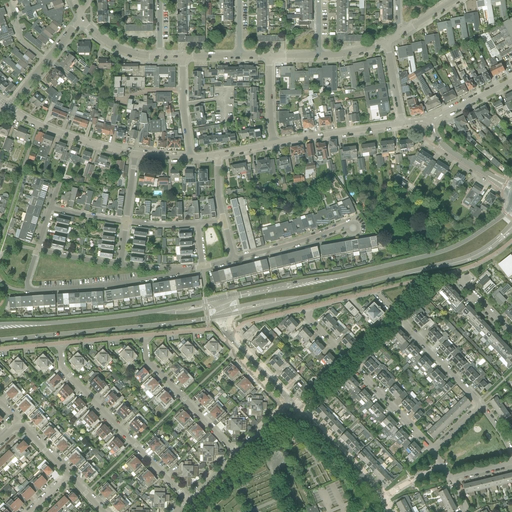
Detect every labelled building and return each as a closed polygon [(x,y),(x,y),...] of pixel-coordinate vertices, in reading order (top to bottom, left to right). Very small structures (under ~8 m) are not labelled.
[(19,0),(17,1),(18,5),(22,3),(24,10),(30,8),(29,5),(31,1),(33,0),(19,0)] [(45,5),(40,7),(41,9),(43,14),(47,17),(63,11),(64,11),(62,5),(63,4),(63,3),(61,0),(58,0),(52,2),(52,3),(51,3),(52,6),(53,6),(54,9),(47,11),(45,5)] [(491,6),(490,0),(486,0),(482,1),(483,2),(477,3),(476,2),(476,3),(478,10),(482,9),(482,7),(487,7),(487,10),(486,10),(488,25),(494,24),(491,6)] [(504,0),(490,0),(491,6),(496,5),(495,3),(500,2),(501,6),(500,6),(502,17),(507,16),(504,0)] [(30,8),(24,10),(21,11),(22,15),(26,14),(28,20),(34,18),(33,15),(35,11),(41,9),(40,7),(39,4),(37,5),(30,8)] [(62,22),(63,11),(47,17),(52,22),(48,27),(55,32),(56,33),(59,29),(59,30),(60,29),(59,28),(63,23),(62,22)] [(475,32),(481,31),(478,12),(470,14),(470,15),(464,16),(464,15),(465,23),(470,22),(469,20),(474,20),(475,23),(474,23),(475,32)] [(296,15),(286,15),(286,18),(299,18),(299,20),(299,21),(299,25),(309,25),(309,21),(312,21),(312,15),(303,15),(302,15),(299,15),(296,15)] [(465,23),(464,15),(464,17),(456,18),(457,20),(451,21),(450,19),(452,28),(456,27),(456,25),(461,24),(461,28),(460,28),(462,39),(468,38),(465,23)] [(232,16),(223,16),(223,25),(230,25),(230,22),(232,22),(232,16)] [(511,18),(487,32),(500,54),(502,58),(511,52),(511,18)] [(452,28),(450,19),(450,21),(443,23),(443,24),(437,25),(437,24),(438,32),(443,31),(443,29),(447,29),(448,32),(447,32),(449,46),(455,45),(452,28)] [(55,32),(48,27),(47,26),(43,31),(37,27),(38,26),(36,24),(38,23),(36,21),(35,23),(31,28),(40,35),(47,41),(51,36),(52,37),(53,36),(52,36),(55,32)] [(5,23),(0,24),(0,26),(1,28),(0,29),(0,36),(13,32),(11,28),(8,29),(5,23)] [(14,35),(13,32),(0,36),(0,41),(2,41),(6,43),(7,46),(13,44),(11,37),(14,35)] [(30,36),(31,35),(27,32),(23,37),(40,50),(43,45),(45,46),(45,45),(48,41),(47,41),(40,35),(36,40),(30,36)] [(487,32),(480,35),(492,58),(499,74),(505,71),(501,64),(498,65),(494,57),(500,54),(487,32)] [(435,54),(441,53),(438,34),(430,35),(431,37),(425,38),(424,36),(424,37),(426,45),(430,44),(430,42),(435,41),(435,45),(434,45),(435,54)] [(426,45),(424,37),(425,42),(417,43),(418,44),(412,45),(412,44),(411,44),(413,52),(417,51),(417,50),(422,49),(423,52),(421,53),(423,61),(428,60),(426,45)] [(90,42),(84,42),(84,43),(78,43),(78,53),(90,53),(90,42)] [(401,48),(398,48),(399,57),(404,56),(404,58),(408,57),(410,68),(409,68),(410,74),(410,75),(414,73),(416,72),(415,67),(413,52),(411,44),(412,46),(404,47),(404,49),(401,49),(401,48)] [(35,57),(28,51),(23,56),(18,52),(19,51),(15,48),(11,53),(20,61),(20,60),(27,66),(31,61),(32,62),(33,61),(32,61),(35,57)] [(459,48),(450,53),(451,56),(454,62),(463,57),(459,48)] [(63,59),(71,65),(73,62),(75,64),(77,61),(68,54),(63,59)] [(20,60),(20,61),(16,65),(10,61),(11,60),(7,57),(5,59),(4,58),(2,59),(4,62),(8,66),(12,69),(20,75),(23,70),(25,71),(25,70),(28,66),(27,66),(20,60)] [(366,60),(368,69),(372,68),(372,66),(377,65),(377,68),(376,69),(379,83),(384,83),(380,58),(372,59),(372,61),(367,62),(366,60)] [(481,63),(477,65),(486,83),(488,82),(489,82),(490,82),(490,81),(491,81),(485,69),(484,67),(487,66),(483,58),(480,59),(481,63)] [(499,74),(492,58),(489,60),(493,68),(490,69),(493,77),(499,74)] [(71,65),(63,59),(59,65),(68,72),(70,69),(68,68),(71,65)] [(99,60),(99,69),(110,69),(111,60),(104,60),(99,60)] [(371,86),(368,69),(366,60),(366,62),(359,63),(359,65),(353,66),(353,64),(354,73),(359,72),(358,70),(363,69),(364,72),(363,73),(365,87),(371,86)] [(430,63),(420,69),(423,74),(433,68),(430,63)] [(138,64),(121,64),(121,71),(132,71),(132,77),(141,78),(141,67),(138,67),(138,64)] [(339,68),(340,76),(341,79),(349,77),(351,89),(357,88),(354,73),(353,64),(352,64),(353,66),(345,67),(345,69),(340,70),(339,68)] [(144,67),(141,67),(141,78),(144,78),(144,72),(153,72),(153,88),(159,88),(159,73),(158,73),(158,68),(156,68),(156,66),(144,66),(144,67)] [(224,74),(224,66),(217,66),(217,70),(214,70),(214,76),(217,76),(217,74),(224,74)] [(255,69),(255,68),(253,68),(253,66),(249,66),(249,77),(249,79),(253,79),(253,81),(257,81),(257,69),(255,69)] [(336,91),(336,85),(336,66),(328,67),(328,68),(322,68),(322,67),(322,77),(330,77),(331,85),(330,85),(330,92),(336,91)] [(158,67),(158,68),(158,73),(159,73),(168,73),(168,84),(164,84),(164,88),(175,88),(175,67),(158,67)] [(295,89),(294,80),(294,74),(294,67),(286,67),(286,69),(280,69),(280,67),(280,76),(285,76),(285,74),(290,74),(290,77),(289,77),(289,89),(295,89)] [(308,69),(308,77),(313,77),(313,75),(318,75),(318,79),(317,79),(317,87),(322,87),(322,77),(322,67),(322,69),(314,69),(314,70),(308,71),(308,69)] [(454,68),(451,69),(455,77),(463,95),(468,92),(464,85),(462,86),(454,68)] [(471,69),(469,70),(469,71),(470,71),(475,82),(476,82),(479,87),(481,86),(482,86),(483,85),(484,84),(480,76),(477,78),(475,73),(473,68),(471,69)] [(53,71),(50,75),(57,80),(60,77),(63,80),(65,77),(55,69),(53,71)] [(308,77),(308,69),(308,73),(300,73),(300,74),(294,74),(294,80),(299,80),(299,78),(304,78),(304,82),(302,82),(303,91),(308,91),(308,77)] [(420,69),(416,72),(414,73),(417,77),(423,87),(428,95),(435,108),(441,105),(437,97),(436,96),(432,97),(431,94),(432,94),(421,75),(423,74),(420,69)] [(463,71),(459,73),(462,78),(463,80),(466,84),(466,86),(467,86),(469,91),(470,90),(471,89),(472,90),(473,90),(475,89),(475,88),(472,81),(470,82),(467,76),(466,76),(465,73),(463,71)] [(407,72),(398,74),(400,81),(407,77),(408,76),(410,75),(410,74),(407,75),(407,72)] [(414,73),(410,75),(408,76),(410,80),(410,81),(417,77),(414,73)] [(57,80),(50,75),(48,78),(46,80),(54,87),(57,84),(55,83),(57,80)] [(408,76),(407,77),(400,81),(401,87),(406,86),(405,84),(406,82),(410,80),(408,76)] [(126,82),(126,77),(114,77),(113,98),(117,98),(117,94),(124,94),(124,88),(120,88),(120,83),(119,83),(119,82),(126,82)] [(126,77),(126,82),(126,88),(132,88),(132,83),(136,83),(136,88),(141,88),(141,82),(145,82),(144,78),(141,78),(132,77),(126,77)] [(455,77),(452,78),(455,85),(453,86),(459,97),(463,95),(455,77)] [(16,87),(7,79),(0,86),(0,89),(3,92),(6,88),(8,90),(9,90),(11,92),(16,87)] [(443,83),(438,85),(441,90),(440,91),(446,103),(451,100),(445,88),(445,87),(443,83)] [(366,87),(363,88),(364,93),(367,93),(376,91),(375,90),(377,90),(379,89),(380,94),(378,95),(379,99),(386,98),(385,92),(386,92),(385,84),(366,87)] [(447,85),(445,87),(445,88),(451,100),(457,98),(453,90),(450,92),(447,85)] [(428,95),(423,87),(422,88),(426,96),(429,102),(425,104),(428,111),(435,108),(428,95)] [(54,94),(48,90),(47,89),(45,92),(52,98),(54,94)] [(200,91),(192,91),(192,95),(193,95),(194,95),(194,98),(195,98),(195,101),(202,100),(204,99),(204,91),(200,91)] [(289,96),(301,96),(301,91),(279,91),(279,99),(281,99),(281,105),(279,105),(288,105),(288,100),(286,100),(285,95),(289,95),(289,96)] [(39,107),(45,100),(36,93),(30,101),(32,103),(35,106),(36,105),(39,107)] [(171,93),(155,93),(155,102),(163,102),(163,107),(168,107),(168,102),(171,102),(171,93)] [(54,94),(52,98),(50,102),(55,105),(59,97),(54,94)] [(99,97),(89,94),(88,97),(96,99),(95,103),(97,103),(99,97)] [(368,101),(365,102),(366,107),(369,107),(377,105),(378,105),(379,109),(378,109),(380,118),(387,116),(386,112),(390,112),(390,111),(388,112),(387,106),(389,106),(387,98),(386,98),(379,99),(368,101)] [(126,107),(126,110),(131,111),(141,113),(143,105),(147,106),(147,105),(147,102),(143,102),(139,101),(138,105),(133,105),(131,105),(132,100),(128,99),(127,105),(126,107)] [(413,99),(407,101),(411,116),(418,114),(413,99)] [(416,99),(413,99),(418,114),(424,113),(422,105),(418,106),(416,99)] [(509,115),(510,118),(511,117),(511,113),(509,111),(507,109),(506,106),(503,107),(500,101),(493,105),(498,114),(499,115),(502,113),(501,112),(505,111),(506,115),(507,116),(509,115)] [(103,127),(101,133),(108,136),(109,135),(113,136),(115,126),(116,122),(118,114),(117,114),(116,114),(118,105),(114,104),(111,113),(113,114),(113,115),(111,116),(110,120),(111,122),(110,124),(104,123),(103,127)] [(195,114),(203,113),(202,107),(203,107),(203,104),(199,105),(200,107),(194,108),(195,114)] [(57,118),(60,112),(61,108),(54,105),(50,115),(57,118)] [(138,143),(138,144),(138,143),(142,144),(144,132),(146,133),(147,128),(147,124),(146,120),(145,115),(148,114),(147,110),(148,110),(148,106),(147,106),(143,105),(141,113),(139,123),(139,124),(144,124),(143,128),(142,129),(141,130),(141,131),(140,133),(140,134),(139,135),(139,136),(139,137),(138,139),(138,140),(138,141),(138,143)] [(327,118),(326,108),(326,106),(322,107),(325,126),(331,125),(329,117),(327,118)] [(489,113),(486,106),(480,108),(483,116),(489,121),(492,124),(493,124),(495,127),(501,121),(495,115),(492,118),(489,116),(487,114),(489,113)] [(62,107),(61,108),(60,112),(57,118),(58,118),(58,119),(60,120),(61,119),(64,121),(67,115),(66,114),(68,110),(62,107)] [(258,113),(258,107),(250,107),(250,114),(253,114),(253,117),(259,117),(259,113),(258,113)] [(342,110),(341,107),(334,108),(336,123),(343,122),(342,114),(343,114),(342,110)] [(480,108),(474,111),(478,118),(481,117),(485,120),(484,121),(487,123),(490,126),(492,124),(489,121),(483,116),(480,108)] [(130,115),(129,121),(136,122),(139,123),(141,113),(131,111),(130,115)] [(278,120),(285,118),(293,116),(293,114),(288,114),(288,111),(278,112),(278,120)] [(308,111),(305,111),(306,115),(308,128),(310,128),(311,129),(312,128),(313,128),(313,127),(313,125),(316,125),(314,118),(314,117),(313,117),(313,118),(312,118),(312,119),(310,120),(309,119),(310,119),(308,111)] [(476,119),(473,112),(467,115),(472,126),(475,124),(473,121),(476,119)] [(83,116),(76,114),(74,117),(72,124),(76,125),(75,125),(76,126),(78,127),(78,126),(79,126),(81,120),(83,116)] [(95,114),(93,119),(92,125),(92,124),(96,125),(94,131),(98,132),(97,134),(100,134),(101,133),(103,127),(104,123),(97,121),(99,115),(95,114)] [(159,121),(149,121),(150,123),(151,127),(152,134),(160,133),(162,133),(161,140),(158,140),(157,144),(158,144),(158,148),(165,149),(166,141),(165,141),(166,133),(166,131),(164,120),(164,114),(160,115),(160,120),(159,121)] [(293,116),(285,118),(288,134),(294,133),(293,127),(290,127),(289,122),(300,120),(299,114),(293,116)] [(87,117),(83,116),(81,120),(79,126),(80,126),(79,127),(80,128),(82,128),(82,127),(86,129),(88,122),(89,120),(86,119),(87,117)] [(467,124),(463,116),(459,119),(465,131),(467,130),(465,125),(467,124)] [(288,134),(285,118),(278,120),(279,124),(282,124),(283,129),(280,129),(281,135),(288,134)] [(465,131),(459,119),(454,121),(456,124),(454,124),(458,131),(459,131),(460,131),(461,130),(462,133),(465,132),(465,131)] [(132,127),(129,139),(130,139),(130,140),(132,140),(135,140),(138,127),(139,127),(139,124),(139,123),(136,122),(135,126),(134,126),(132,127)] [(142,144),(142,145),(149,147),(151,139),(147,138),(148,133),(152,134),(151,127),(150,123),(147,124),(147,128),(146,133),(144,132),(142,144)] [(483,130),(482,130),(486,134),(489,131),(481,123),(479,126),(483,130)] [(0,128),(0,134),(7,137),(11,127),(2,124),(1,128),(0,128)] [(118,125),(116,136),(123,138),(125,131),(125,127),(121,126),(118,125)] [(23,142),(27,143),(30,136),(26,134),(28,131),(19,128),(16,136),(15,139),(23,142)] [(248,137),(247,129),(244,129),(244,131),(240,132),(238,132),(239,136),(241,136),(242,140),(246,139),(245,137),(248,137)] [(166,133),(165,141),(166,141),(167,141),(167,148),(168,148),(169,149),(170,149),(170,148),(171,148),(174,148),(174,134),(173,132),(173,131),(166,131),(166,133)] [(177,131),(173,131),(173,132),(174,134),(174,148),(176,148),(176,149),(179,149),(179,148),(180,148),(180,141),(180,140),(182,140),(182,141),(183,141),(182,136),(181,136),(182,136),(177,136),(177,131)] [(230,133),(228,134),(229,142),(231,141),(231,143),(235,142),(234,137),(237,136),(236,132),(234,133),(234,135),(230,135),(230,133)] [(36,136),(34,143),(33,144),(39,147),(44,135),(39,133),(37,136),(36,136)] [(46,159),(47,157),(54,138),(45,135),(37,156),(46,159)] [(210,144),(209,136),(206,137),(206,136),(205,135),(202,135),(202,136),(198,137),(199,144),(203,144),(204,147),(208,146),(208,145),(210,144)] [(502,140),(501,142),(505,146),(509,142),(504,137),(501,139),(502,140)] [(9,140),(5,151),(9,152),(13,141),(9,140)] [(394,152),(394,149),(393,141),(386,142),(387,150),(388,153),(394,152)] [(406,149),(405,141),(399,142),(400,154),(407,153),(407,149),(406,149)] [(58,143),(56,151),(55,153),(59,154),(62,155),(60,160),(61,160),(59,164),(62,165),(66,153),(63,152),(65,145),(58,143)] [(320,143),(315,144),(317,153),(318,161),(322,160),(322,159),(327,158),(324,144),(320,144),(320,143)] [(307,149),(305,150),(305,155),(305,163),(305,165),(305,171),(305,179),(309,178),(309,175),(312,174),(312,173),(314,173),(313,169),(314,169),(315,169),(314,164),(313,164),(312,157),(314,156),(313,152),(312,144),(306,145),(307,149)] [(374,144),(367,145),(369,156),(376,155),(374,144)] [(69,154),(66,153),(62,165),(65,166),(68,158),(74,160),(76,156),(78,150),(71,147),(69,154)] [(299,162),(296,147),(290,148),(292,157),(295,156),(296,164),(299,164),(299,162)] [(349,148),(350,159),(357,158),(355,147),(349,148)] [(350,159),(349,148),(342,149),(343,156),(347,156),(347,160),(350,159)] [(409,165),(408,166),(409,166),(411,167),(415,161),(420,165),(421,164),(427,155),(421,151),(420,153),(417,152),(414,156),(409,165)] [(79,158),(78,160),(77,162),(83,164),(85,160),(89,161),(91,154),(90,154),(90,153),(88,152),(87,152),(87,153),(84,152),(82,158),(79,158)] [(106,163),(108,157),(100,155),(99,157),(97,156),(95,162),(94,165),(97,166),(98,165),(105,168),(106,163)] [(427,155),(421,164),(423,165),(426,167),(428,165),(429,162),(431,160),(432,158),(427,155)] [(287,158),(279,159),(281,170),(284,170),(284,173),(292,172),(290,161),(287,161),(287,158)] [(494,158),(490,162),(498,168),(501,165),(494,158)] [(264,159),(265,161),(257,162),(257,167),(255,167),(256,173),(259,173),(259,170),(269,168),(269,172),(274,171),(273,161),(268,161),(268,159),(264,159)] [(126,177),(128,166),(124,166),(124,163),(116,161),(115,168),(114,169),(115,171),(121,172),(122,177),(122,178),(123,178),(123,179),(124,179),(125,179),(125,178),(126,178),(126,177)] [(429,169),(425,174),(428,176),(431,171),(436,175),(443,165),(437,161),(432,170),(429,169)] [(45,162),(42,172),(40,172),(39,175),(44,177),(48,163),(45,162)] [(245,164),(238,165),(240,173),(246,172),(247,181),(251,180),(250,170),(246,171),(245,164)] [(240,173),(238,165),(231,166),(233,174),(234,174),(234,176),(237,175),(237,174),(240,173)] [(435,177),(437,179),(441,173),(444,175),(448,169),(449,168),(446,166),(445,166),(445,167),(443,165),(436,175),(435,177)] [(170,171),(171,182),(174,182),(174,178),(179,178),(178,171),(170,171)] [(192,171),(185,171),(185,178),(185,184),(188,184),(188,183),(191,183),(195,183),(195,182),(195,174),(192,174),(192,171)] [(206,171),(199,171),(199,186),(209,186),(209,182),(207,182),(206,171)] [(457,173),(453,180),(454,181),(452,183),(460,188),(463,182),(462,181),(465,178),(457,173)] [(153,186),(153,182),(154,176),(144,174),(144,178),(139,177),(138,181),(144,182),(143,184),(153,186)] [(440,180),(436,186),(437,187),(439,188),(445,178),(443,177),(442,176),(440,180)] [(31,185),(32,185),(31,188),(34,188),(46,192),(49,184),(46,183),(47,180),(37,178),(34,178),(31,185)] [(168,185),(168,178),(158,179),(158,185),(163,185),(163,194),(168,194),(168,190),(168,185)] [(475,184),(465,199),(471,203),(469,205),(473,207),(474,208),(475,207),(479,201),(481,198),(478,196),(482,189),(475,184)] [(34,188),(31,197),(43,201),(46,192),(34,188)] [(70,201),(68,208),(72,209),(78,189),(72,188),(71,192),(70,192),(69,192),(68,192),(67,193),(66,193),(66,194),(65,194),(65,195),(64,196),(61,195),(60,200),(68,202),(69,200),(70,201)] [(314,193),(313,193),(313,188),(306,188),(306,195),(312,195),(312,196),(314,197),(314,193)] [(86,204),(84,211),(89,212),(93,192),(87,191),(86,195),(85,195),(84,195),(83,196),(82,196),(81,197),(81,198),(80,198),(80,199),(80,200),(77,199),(76,204),(84,205),(85,204),(86,204)] [(118,192),(118,196),(117,201),(116,201),(115,201),(114,201),(113,202),(112,203),(112,204),(111,205),(108,205),(108,209),(116,211),(116,209),(118,209),(117,216),(121,217),(124,193),(118,192)] [(459,196),(454,192),(448,198),(453,202),(459,196)] [(0,213),(3,214),(8,198),(8,197),(8,196),(7,195),(6,194),(5,194),(4,195),(3,196),(3,197),(2,197),(0,197),(0,213)] [(102,207),(100,214),(105,215),(108,195),(102,194),(102,198),(101,198),(100,198),(99,198),(98,199),(97,200),(96,201),(96,202),(96,203),(93,202),(92,207),(100,208),(101,207),(102,207)] [(476,207),(471,215),(476,218),(482,209),(485,211),(488,207),(485,205),(487,203),(491,206),(496,198),(489,194),(479,209),(476,207)] [(43,201),(31,197),(28,205),(41,209),(43,201)] [(199,220),(197,201),(196,201),(195,198),(191,199),(191,202),(192,206),(191,206),(190,207),(189,207),(188,208),(188,209),(187,210),(187,211),(187,212),(184,213),(185,217),(193,216),(193,215),(194,215),(195,220),(199,220)] [(241,198),(230,200),(230,201),(232,209),(245,206),(243,198),(241,198)] [(211,213),(211,218),(216,218),(213,199),(211,200),(208,200),(207,200),(208,205),(207,205),(206,205),(205,206),(204,207),(204,208),(204,209),(203,209),(203,210),(204,210),(204,211),(200,211),(201,216),(210,215),(209,213),(211,213)] [(341,202),(342,204),(338,206),(337,204),(343,218),(342,216),(347,214),(347,216),(355,213),(349,199),(341,202)] [(144,220),(149,220),(150,202),(144,201),(144,206),(143,206),(142,206),(141,206),(141,207),(140,207),(139,208),(139,209),(139,210),(138,210),(138,211),(135,211),(135,215),(143,216),(144,214),(145,214),(144,220)] [(178,216),(178,221),(182,221),(181,202),(176,203),(176,207),(175,207),(174,208),(173,208),(172,209),(172,210),(171,210),(171,211),(171,212),(171,213),(168,213),(168,218),(177,217),(176,216),(178,216)] [(161,216),(161,221),(166,222),(166,203),(160,203),(160,207),(159,207),(158,208),(157,208),(156,209),(155,210),(155,211),(155,212),(155,213),(152,213),(151,217),(160,217),(160,216),(161,216)] [(325,209),(330,223),(329,221),(334,220),(335,221),(343,218),(337,204),(329,207),(330,209),(326,211),(325,209)] [(28,205),(26,213),(38,217),(41,209),(28,205)] [(245,206),(232,209),(234,218),(247,214),(245,206)] [(325,209),(317,212),(318,214),(313,216),(312,214),(317,228),(317,226),(321,224),(322,226),(330,223),(325,209)] [(26,213),(23,222),(35,226),(38,217),(26,213)] [(57,219),(56,222),(68,225),(69,222),(72,222),(74,217),(60,214),(60,215),(60,218),(61,218),(61,219),(57,219)] [(247,214),(234,218),(235,222),(236,226),(237,226),(249,223),(247,214)] [(317,228),(312,214),(304,216),(305,219),(301,220),(300,218),(304,232),(305,232),(304,231),(309,229),(309,231),(317,228)] [(300,218),(292,220),(293,223),(288,224),(287,222),(291,236),(292,236),(291,235),(296,233),(296,235),(304,232),(300,218)] [(23,222),(21,230),(33,234),(35,226),(23,222)] [(55,227),(54,231),(67,234),(68,225),(56,222),(56,223),(58,223),(58,226),(59,227),(59,228),(55,227)] [(287,222),(279,224),(280,226),(275,228),(275,225),(278,240),(278,238),(283,237),(283,239),(291,236),(287,222)] [(103,231),(115,233),(116,229),(112,229),(112,227),(114,228),(114,224),(115,224),(104,223),(103,231)] [(237,226),(236,226),(237,230),(238,234),(239,234),(251,231),(249,223),(237,226)] [(278,240),(275,225),(266,228),(267,230),(262,231),(265,244),(265,242),(270,240),(270,242),(278,240)] [(134,232),(133,236),(146,237),(147,232),(150,232),(150,229),(147,228),(136,227),(137,227),(136,231),(138,231),(138,232),(134,232)] [(179,238),(191,237),(191,233),(187,234),(187,232),(189,232),(188,229),(189,229),(178,229),(179,238)] [(33,234),(21,230),(18,238),(30,242),(33,234)] [(429,230),(422,236),(420,234),(418,237),(419,239),(417,240),(419,242),(431,232),(429,230)] [(67,234),(54,231),(57,232),(56,235),(57,235),(57,236),(53,236),(52,239),(65,242),(66,238),(69,239),(70,235),(67,234)] [(103,231),(102,240),(114,242),(115,238),(111,237),(111,236),(112,236),(113,233),(115,233),(103,231)] [(239,234),(238,234),(239,238),(240,243),(241,243),(253,240),(251,231),(239,234)] [(146,237),(133,236),(136,236),(135,239),(137,239),(136,241),(133,240),(132,244),(145,246),(146,237)] [(191,237),(179,238),(179,247),(192,246),(192,242),(188,242),(188,241),(189,241),(189,238),(191,237)] [(369,238),(371,250),(383,248),(377,240),(376,240),(375,237),(369,238)] [(371,250),(369,238),(363,240),(365,251),(371,250)] [(65,242),(52,239),(52,240),(55,240),(54,243),(55,244),(55,245),(51,244),(51,248),(63,251),(65,242)] [(102,240),(98,240),(98,245),(101,245),(100,249),(113,250),(113,246),(110,246),(110,245),(111,245),(112,242),(114,242),(102,240)] [(241,243),(240,243),(243,253),(249,251),(249,250),(256,248),(253,240),(241,243)] [(363,240),(357,241),(359,252),(365,251),(363,240)] [(359,252),(357,241),(351,242),(353,253),(359,252)] [(351,242),(345,243),(346,254),(353,253),(351,242)] [(346,254),(345,243),(338,244),(340,255),(346,254)] [(145,246),(132,244),(134,245),(134,248),(136,248),(135,249),(131,249),(131,253),(143,254),(144,251),(147,251),(148,246),(145,246)] [(340,255),(338,244),(332,245),(334,256),(340,255)] [(334,256),(332,245),(326,246),(328,257),(334,256)] [(192,246),(179,247),(180,255),(192,255),(192,251),(188,251),(188,250),(190,250),(189,246),(192,246)] [(328,257),(326,246),(320,247),(322,258),(328,257)] [(311,249),(313,260),(320,259),(317,247),(311,249)] [(113,250),(100,249),(99,257),(112,259),(112,255),(108,255),(109,253),(110,253),(111,250),(113,250)] [(313,260),(311,249),(305,251),(307,262),(313,260)] [(305,251),(299,252),(301,263),(307,262),(305,251)] [(299,252),(292,254),(295,265),(301,263),(299,252)] [(143,254),(131,253),(133,253),(133,256),(134,257),(134,258),(130,258),(130,262),(145,263),(147,255),(143,254)] [(292,254),(286,255),(289,266),(295,265),(292,254)] [(511,254),(498,265),(508,278),(511,274),(511,254)] [(192,255),(180,255),(176,256),(176,261),(180,260),(180,264),(193,263),(193,259),(189,260),(189,258),(190,258),(190,255),(192,255)] [(286,255),(280,257),(283,268),(289,266),(286,255)] [(280,257),(274,258),(277,269),(283,268),(280,257)] [(277,269),(274,258),(268,260),(271,271),(277,269)] [(260,262),(263,273),(269,271),(266,260),(260,262)] [(263,273),(260,262),(254,263),(257,274),(263,273)] [(254,263),(248,265),(251,276),(257,274),(254,263)] [(251,276),(248,265),(242,266),(245,277),(251,276)] [(245,277),(242,266),(236,268),(239,279),(245,277)] [(239,279),(236,268),(230,269),(232,281),(239,279)] [(230,269),(224,271),(226,282),(232,281),(230,269)] [(491,275),(487,270),(478,278),(481,281),(479,283),(484,288),(483,289),(487,294),(496,286),(488,278),(491,275)] [(224,271),(218,272),(220,284),(226,282),(224,271)] [(220,284),(218,272),(211,274),(212,277),(209,277),(211,286),(220,284)] [(192,278),(193,288),(199,287),(199,289),(202,288),(201,280),(198,280),(197,277),(192,278)] [(445,295),(452,288),(448,284),(443,289),(441,287),(437,291),(439,293),(441,291),(445,295)] [(501,287),(492,295),(494,297),(492,299),(495,302),(496,301),(500,306),(506,300),(503,297),(511,288),(508,284),(503,289),(501,287)] [(391,302),(414,296),(411,286),(388,292),(391,302)] [(456,292),(452,288),(445,295),(449,299),(456,292)] [(105,292),(105,291),(102,291),(102,293),(97,293),(97,306),(103,305),(103,299),(106,298),(105,292)] [(106,298),(103,299),(103,305),(103,306),(106,306),(106,304),(107,303),(112,302),(112,301),(111,291),(105,292),(106,298)] [(456,292),(449,299),(446,301),(450,305),(460,296),(456,292)] [(450,305),(450,306),(457,313),(461,308),(459,305),(461,303),(464,300),(460,296),(450,305)] [(15,308),(15,298),(9,299),(9,301),(8,302),(5,310),(10,310),(11,311),(15,311),(15,308)] [(379,320),(379,318),(384,314),(380,310),(377,310),(377,307),(373,303),(362,313),(366,317),(369,317),(369,320),(373,324),(377,320),(379,320)] [(461,308),(457,313),(459,316),(462,316),(465,313),(467,315),(473,310),(470,308),(468,306),(466,308),(464,306),(461,308)] [(424,312),(420,307),(415,312),(419,316),(414,321),(418,325),(425,317),(424,315),(424,312)] [(335,316),(331,312),(329,310),(324,314),(326,316),(321,321),(325,325),(332,318),(335,316)] [(475,312),(473,310),(467,315),(471,319),(477,313),(476,311),(475,312)] [(471,319),(468,322),(472,325),(480,318),(478,316),(479,315),(477,313),(471,319)] [(287,329),(294,322),(290,317),(286,322),(283,320),(279,324),(281,327),(283,325),(287,329)] [(428,319),(425,317),(418,325),(422,329),(427,324),(430,328),(435,324),(430,319),(428,319)] [(336,322),(332,318),(325,325),(329,329),(336,322)] [(482,320),(480,318),(472,325),(476,329),(478,327),(485,321),(483,319),(482,320)] [(486,322),(485,321),(478,327),(476,329),(480,333),(482,331),(487,326),(485,323),(486,322)] [(294,322),(287,329),(290,333),(289,334),(291,337),(295,332),(293,330),(294,329),(298,326),(294,322)] [(336,322),(329,329),(333,333),(340,326),(336,322)] [(435,324),(430,328),(428,330),(428,331),(429,330),(431,332),(427,335),(432,339),(440,331),(441,331),(437,327),(438,326),(435,323),(435,324)] [(344,335),(348,330),(346,328),(344,330),(340,326),(333,333),(337,337),(342,332),(344,335)] [(487,326),(482,331),(485,335),(492,329),(491,327),(490,328),(487,326)] [(295,332),(291,337),(293,339),(298,335),(302,339),(309,332),(305,328),(300,333),(298,330),(295,332)] [(492,329),(485,335),(483,337),(487,341),(489,339),(495,333),(493,331),(494,330),(492,329)] [(348,330),(344,335),(346,337),(341,341),(345,346),(353,337),(352,339),(348,335),(351,333),(348,330)] [(393,339),(394,338),(397,341),(404,334),(402,332),(401,332),(400,330),(396,333),(394,331),(395,331),(390,336),(393,339)] [(443,334),(440,331),(432,339),(436,344),(439,340),(441,343),(447,337),(449,336),(446,332),(444,332),(443,334)] [(309,332),(302,339),(305,343),(303,345),(305,347),(310,343),(308,341),(308,340),(312,336),(309,332)] [(254,348),(254,350),(257,350),(261,354),(271,344),(261,333),(250,343),(254,348)] [(497,336),(495,333),(489,339),(493,343),(500,336),(498,335),(497,336)] [(406,336),(404,334),(397,341),(395,343),(397,346),(397,347),(400,350),(399,351),(407,344),(405,342),(408,339),(406,337),(406,336)] [(493,343),(490,345),(494,349),(497,347),(502,341),(500,339),(501,338),(500,336),(493,343)] [(353,337),(345,346),(349,350),(354,345),(356,347),(360,343),(358,340),(356,339),(355,339),(353,337)] [(447,337),(441,343),(443,345),(440,348),(444,352),(452,344),(453,344),(449,340),(449,338),(447,337)] [(212,338),(208,342),(213,347),(219,341),(218,340),(216,342),(212,338)] [(188,351),(194,345),(193,343),(191,345),(187,341),(183,346),(188,351)] [(219,341),(213,347),(218,353),(222,348),(219,345),(221,343),(219,341)] [(310,343),(305,347),(307,350),(311,354),(313,352),(321,345),(317,341),(313,344),(312,345),(310,343)] [(502,341),(497,347),(494,349),(498,353),(507,344),(505,343),(504,343),(502,341)] [(213,347),(208,342),(204,347),(207,350),(205,352),(206,354),(213,347)] [(407,344),(399,351),(402,354),(403,354),(404,353),(407,356),(416,347),(415,345),(414,345),(412,343),(409,346),(407,344)] [(163,354),(169,348),(168,346),(166,348),(162,344),(158,349),(163,354)] [(456,349),(452,344),(444,352),(448,357),(451,354),(454,356),(460,349),(458,351),(456,349)] [(509,346),(507,344),(498,353),(502,357),(501,357),(510,349),(508,347),(509,346)] [(196,346),(194,345),(188,351),(193,356),(197,352),(194,348),(196,346)] [(321,345),(313,352),(317,356),(315,358),(317,360),(322,356),(320,353),(324,349),(321,345)] [(128,355),(134,349),(133,348),(131,350),(128,346),(123,350),(128,355)] [(188,351),(183,346),(178,350),(182,354),(180,355),(181,357),(188,351)] [(213,347),(206,354),(208,355),(210,353),(213,357),(218,353),(213,347)] [(416,347),(407,356),(412,362),(413,361),(414,362),(419,357),(417,355),(420,352),(418,350),(418,349),(416,347)] [(169,348),(163,354),(168,359),(172,355),(169,351),(170,349),(169,348)] [(510,349),(501,357),(505,361),(511,354),(511,351),(511,350),(511,349),(511,348),(510,349)] [(103,358),(109,352),(108,351),(106,353),(102,349),(98,353),(103,358)] [(136,351),(134,349),(128,355),(133,361),(137,356),(134,353),(136,351)] [(163,354),(158,349),(153,353),(157,357),(155,359),(156,360),(163,354)] [(278,349),(276,351),(271,356),(273,358),(268,362),(272,367),(279,360),(276,356),(280,352),(280,351),(278,349)] [(460,349),(454,356),(456,358),(452,361),(456,365),(464,358),(465,357),(461,353),(461,352),(462,351),(460,349)] [(128,355),(123,350),(119,355),(122,358),(120,360),(122,362),(128,355)] [(193,356),(188,351),(181,357),(183,358),(185,356),(188,360),(193,356)] [(78,362),(84,356),(83,354),(81,356),(77,352),(73,357),(78,362)] [(111,354),(109,352),(103,358),(108,364),(112,360),(109,356),(111,354)] [(385,352),(383,355),(389,361),(392,358),(385,352)] [(103,358),(98,353),(94,358),(97,362),(95,363),(96,364),(103,358)] [(322,356),(317,360),(319,362),(322,360),(326,364),(333,357),(329,353),(325,357),(324,358),(322,356)] [(43,354),(38,358),(43,363),(50,357),(48,356),(46,358),(43,354)] [(168,359),(163,354),(156,360),(158,361),(160,360),(163,363),(168,359)] [(128,355),(122,362),(123,363),(125,361),(129,365),(133,361),(128,355)] [(372,356),(371,357),(370,355),(364,360),(364,361),(365,360),(367,362),(363,365),(367,369),(376,360),(372,356)] [(86,357),(84,356),(78,362),(83,367),(87,363),(84,359),(86,357)] [(419,357),(414,362),(411,364),(413,367),(415,365),(419,369),(429,360),(427,358),(426,358),(424,356),(421,359),(419,357)] [(18,357),(13,361),(18,367),(24,360),(23,359),(21,361),(18,357)] [(50,357),(43,363),(48,369),(53,364),(49,360),(51,359),(50,357)] [(78,362),(73,357),(68,361),(72,365),(70,367),(71,368),(78,362)] [(336,361),(333,357),(326,364),(329,368),(327,370),(329,373),(334,368),(332,366),(336,361)] [(43,363),(38,358),(34,362),(37,366),(35,368),(37,370),(43,363)] [(108,364),(103,358),(96,364),(98,366),(100,364),(103,368),(108,364)] [(464,358),(456,365),(460,370),(464,367),(466,369),(471,364),(464,358)] [(24,360),(18,367),(23,372),(28,368),(24,364),(26,362),(24,360)] [(283,364),(279,360),(272,367),(276,371),(281,366),(283,368),(288,364),(286,361),(283,364)] [(376,360),(367,369),(371,373),(374,370),(377,373),(384,366),(380,364),(376,360)] [(429,360),(419,369),(423,373),(424,372),(426,374),(431,370),(429,368),(432,365),(430,363),(430,362),(429,360)] [(18,367),(13,361),(9,366),(12,370),(10,371),(12,373),(18,367)] [(83,367),(78,362),(71,368),(73,369),(75,368),(78,371),(83,367)] [(174,364),(170,368),(176,375),(174,376),(177,379),(177,378),(180,382),(188,374),(183,368),(182,369),(180,371),(178,368),(180,366),(176,362),(174,364)] [(471,364),(466,369),(468,371),(465,374),(469,379),(475,372),(472,369),(475,367),(475,365),(473,362),(471,364)] [(48,369),(43,363),(37,370),(38,371),(40,369),(44,373),(48,369)] [(227,367),(222,371),(225,375),(222,377),(225,380),(227,377),(235,369),(232,366),(233,366),(230,363),(227,367)] [(284,371),(280,375),(284,379),(294,370),(290,366),(288,364),(283,368),(284,369),(285,370),(284,371)] [(384,366),(377,373),(379,375),(376,378),(380,382),(389,373),(386,370),(387,369),(384,366)] [(23,372),(18,367),(12,373),(13,374),(15,372),(19,376),(23,372)] [(132,374),(135,377),(139,382),(139,381),(141,383),(149,375),(143,369),(140,372),(137,370),(132,374)] [(235,369),(227,377),(233,383),(238,378),(241,375),(239,372),(239,373),(235,369)] [(431,370),(426,374),(430,378),(431,377),(434,379),(441,373),(439,371),(438,371),(436,369),(433,372),(431,370)] [(294,370),(284,379),(288,383),(292,379),(293,379),(295,380),(295,381),(300,376),(298,374),(294,370)] [(475,372),(469,379),(473,383),(476,380),(478,382),(483,377),(486,375),(484,372),(481,375),(477,371),(475,372)] [(90,379),(88,381),(91,383),(90,384),(92,386),(95,390),(103,382),(98,376),(98,373),(95,373),(94,374),(93,374),(91,376),(92,377),(90,379)] [(389,373),(380,382),(384,386),(387,383),(389,385),(393,381),(395,380),(394,379),(395,379),(390,373),(389,374),(389,373)] [(441,373),(434,379),(432,381),(433,382),(432,383),(434,385),(433,387),(436,390),(443,383),(441,381),(445,378),(443,376),(443,375),(441,373)] [(52,392),(54,389),(63,381),(57,376),(56,376),(54,374),(46,381),(49,383),(49,384),(51,386),(48,388),(52,392)] [(183,385),(185,388),(194,380),(188,374),(180,382),(183,385)] [(145,393),(148,390),(147,390),(156,383),(152,379),(153,379),(150,376),(142,384),(145,388),(142,390),(145,393)] [(234,384),(240,390),(248,383),(245,379),(243,376),(234,384)] [(296,384),(292,388),(296,392),(303,385),(306,383),(302,379),(300,376),(295,381),(296,381),(297,383),(296,384)] [(349,387),(355,381),(351,377),(348,380),(346,378),(347,377),(340,383),(342,385),(344,387),(345,386),(347,388),(349,387)] [(483,377),(478,382),(480,384),(477,387),(479,389),(478,390),(480,392),(481,392),(485,388),(487,391),(492,386),(490,384),(488,384),(487,385),(485,383),(487,381),(483,377)] [(349,387),(350,389),(348,391),(352,396),(358,390),(356,388),(359,385),(355,381),(349,387)] [(388,391),(392,395),(398,389),(395,385),(396,384),(393,381),(389,385),(391,388),(388,391)] [(103,382),(95,390),(98,394),(99,393),(101,395),(109,388),(103,382)] [(445,385),(443,383),(436,390),(438,392),(439,391),(440,391),(441,392),(442,392),(443,392),(444,390),(446,393),(450,389),(454,386),(452,384),(451,384),(449,382),(445,385)] [(6,393),(9,396),(20,386),(18,383),(15,386),(12,383),(3,391),(6,393)] [(147,390),(148,390),(153,396),(162,388),(159,386),(156,383),(147,390)] [(248,383),(240,390),(245,396),(254,388),(252,386),(251,386),(248,383)] [(303,385),(296,392),(300,396),(305,391),(307,393),(315,387),(312,384),(310,386),(309,386),(306,383),(303,385)] [(61,397),(70,389),(66,385),(66,386),(64,384),(53,394),(56,396),(58,394),(61,397)] [(14,403),(23,394),(20,391),(23,388),(20,386),(9,396),(12,400),(14,403)] [(119,392),(113,387),(103,397),(105,399),(104,400),(107,403),(116,395),(119,392)] [(70,389),(61,397),(64,400),(62,403),(64,405),(75,395),(73,393),(73,392),(70,389)] [(201,391),(194,397),(197,400),(197,399),(200,403),(208,395),(203,389),(202,390),(201,390),(201,391)] [(398,389),(392,395),(396,399),(398,397),(399,396),(401,398),(406,394),(404,392),(402,390),(400,391),(398,389)] [(154,398),(160,404),(168,396),(165,392),(163,390),(154,398)] [(352,396),(350,398),(353,400),(354,399),(355,400),(356,399),(358,402),(361,400),(368,394),(364,390),(360,393),(358,390),(352,396)] [(492,408),(501,402),(499,399),(501,398),(497,393),(491,398),(493,400),(490,402),(493,407),(492,407),(492,408)] [(365,404),(358,410),(361,413),(362,412),(365,409),(366,408),(371,403),(368,401),(369,400),(371,398),(368,394),(361,400),(365,404)] [(406,394),(401,398),(404,401),(400,404),(404,408),(411,402),(414,399),(410,395),(408,396),(406,394)] [(460,401),(467,408),(466,407),(470,403),(464,397),(461,394),(459,396),(462,399),(460,401)] [(24,396),(16,404),(18,406),(19,406),(22,409),(32,399),(28,395),(26,395),(25,396),(24,396)] [(116,395),(107,403),(111,407),(111,406),(114,408),(124,398),(122,396),(119,398),(116,395)] [(214,401),(208,395),(200,403),(203,406),(205,409),(214,401)] [(174,401),(172,399),(171,399),(168,396),(160,404),(166,409),(174,401)] [(246,402),(246,406),(256,406),(257,396),(251,396),(251,398),(249,398),(249,402),(246,402)] [(262,396),(257,396),(256,406),(266,406),(266,403),(262,403),(262,396)] [(74,410),(82,402),(79,399),(78,399),(76,397),(66,407),(68,409),(71,407),(74,410)] [(25,413),(27,416),(38,405),(32,399),(22,409),(25,413)] [(411,402),(404,408),(408,412),(411,409),(414,411),(418,407),(420,405),(421,404),(419,401),(417,403),(414,399),(411,402)] [(317,409),(315,411),(319,415),(325,409),(321,405),(324,402),(322,400),(315,407),(317,409)] [(455,400),(453,402),(462,411),(465,409),(467,408),(460,401),(458,403),(455,400)] [(82,402),(74,410),(77,413),(74,416),(77,419),(87,408),(85,406),(86,406),(82,402)] [(207,410),(209,413),(210,413),(213,416),(221,408),(215,402),(207,410)] [(462,411),(453,402),(451,404),(454,407),(452,409),(458,416),(460,415),(459,414),(462,411)] [(502,404),(501,402),(492,408),(494,409),(496,412),(507,404),(506,402),(502,404)] [(120,416),(129,408),(123,403),(115,410),(117,412),(117,413),(120,416)] [(371,403),(366,408),(365,409),(370,415),(371,415),(380,407),(376,403),(373,406),(371,403)] [(507,404),(496,412),(499,415),(498,415),(499,417),(507,411),(505,409),(509,406),(507,404)] [(418,407),(414,411),(416,414),(413,417),(417,421),(423,415),(419,411),(422,408),(420,405),(418,407)] [(256,406),(246,406),(246,409),(251,409),(251,416),(256,416),(256,406)] [(266,406),(256,406),(256,416),(261,416),(261,410),(266,410),(266,406)] [(380,407),(371,415),(372,416),(371,416),(377,422),(378,421),(383,416),(381,414),(384,411),(380,407)] [(129,408),(120,416),(123,420),(124,419),(126,422),(137,411),(134,409),(132,412),(129,408)] [(216,419),(216,420),(218,422),(226,414),(221,408),(213,416),(216,419)] [(458,416),(452,409),(449,411),(446,408),(444,410),(454,419),(456,417),(457,417),(458,416)] [(28,417),(31,420),(31,419),(34,423),(42,415),(37,409),(28,417)] [(174,416),(173,417),(176,421),(174,423),(176,426),(179,423),(187,416),(187,415),(184,412),(182,409),(181,410),(180,409),(175,414),(176,415),(174,416)] [(329,414),(325,409),(319,415),(323,419),(329,414)] [(86,423),(95,415),(92,412),(91,412),(89,410),(78,420),(81,423),(83,420),(86,423)] [(226,420),(226,425),(236,425),(236,415),(236,410),(233,410),(232,411),(232,415),(233,415),(233,420),(226,420)] [(454,419),(444,410),(443,411),(446,415),(443,417),(450,424),(452,422),(451,422),(454,419)] [(329,414),(323,419),(327,424),(336,415),(333,413),(331,411),(329,414)] [(509,414),(507,411),(499,417),(500,417),(503,421),(507,419),(508,421),(511,418),(511,413),(511,412),(509,414)] [(138,413),(128,423),(130,425),(129,426),(133,430),(141,422),(144,419),(141,416),(138,413)] [(34,423),(39,429),(48,421),(42,415),(34,423)] [(98,419),(95,415),(86,423),(89,426),(87,429),(89,432),(100,422),(98,419)] [(193,421),(187,415),(179,423),(184,429),(193,421)] [(240,416),(236,415),(236,425),(246,426),(246,420),(239,420),(240,416)] [(338,418),(336,415),(327,424),(331,428),(339,420),(337,418),(338,418)] [(385,419),(383,416),(378,421),(381,424),(382,422),(386,426),(392,420),(388,416),(385,419)] [(450,424),(443,417),(441,419),(438,416),(436,418),(445,427),(448,425),(449,425),(450,424)] [(445,427),(436,418),(434,419),(437,422),(435,425),(442,432),(443,430),(445,427)] [(141,422),(133,430),(136,433),(137,433),(139,435),(149,425),(147,422),(144,419),(141,422)] [(343,424),(339,420),(331,428),(335,432),(341,426),(343,424)] [(386,426),(383,429),(387,433),(388,436),(395,430),(393,427),(396,424),(392,420),(386,426)] [(49,422),(41,430),(43,433),(46,436),(47,436),(55,428),(49,422)] [(99,437),(107,428),(104,425),(103,425),(101,423),(91,433),(93,436),(96,433),(99,437)] [(186,431),(191,436),(199,429),(196,425),(197,425),(194,423),(186,431)] [(430,424),(428,425),(437,435),(440,432),(440,433),(442,432),(435,425),(433,427),(430,424)] [(47,436),(46,436),(50,440),(52,442),(60,434),(57,431),(60,428),(58,426),(58,425),(55,428),(47,436)] [(236,425),(226,425),(226,430),(232,431),(232,443),(236,443),(236,435),(236,425)] [(236,425),(236,435),(239,435),(239,431),(246,431),(246,426),(236,425)] [(437,435),(428,425),(426,427),(429,430),(427,433),(433,440),(435,438),(434,438),(437,435)] [(345,430),(341,426),(335,432),(339,436),(345,430)] [(107,428),(99,437),(104,442),(112,435),(110,433),(111,432),(107,428)] [(205,434),(203,432),(199,429),(191,436),(197,442),(205,434)] [(395,430),(388,436),(390,439),(393,438),(396,442),(398,439),(405,433),(401,429),(398,432),(395,430)] [(151,436),(152,437),(146,443),(151,449),(163,439),(162,438),(160,441),(157,438),(159,432),(158,430),(151,436)] [(198,448),(198,452),(208,452),(208,442),(204,442),(204,441),(206,439),(208,439),(208,437),(211,434),(209,432),(199,441),(202,444),(203,444),(203,449),(198,448)] [(344,442),(350,436),(346,432),(340,437),(344,442)] [(353,433),(350,436),(344,442),(348,446),(354,440),(357,438),(353,433)] [(409,437),(405,433),(398,439),(401,442),(399,443),(403,447),(408,443),(406,440),(409,437)] [(208,439),(208,442),(208,452),(218,453),(218,449),(218,448),(217,445),(215,443),(213,443),(213,442),(216,440),(211,434),(208,437),(208,439)] [(62,435),(53,444),(56,446),(59,449),(67,441),(62,435)] [(111,450),(120,442),(117,438),(116,439),(114,436),(106,444),(111,450)] [(59,449),(62,453),(65,455),(76,444),(70,439),(67,441),(59,449)] [(165,441),(163,439),(151,449),(157,455),(165,447),(162,444),(165,441)] [(354,440),(348,446),(352,450),(360,442),(358,444),(354,440)] [(19,441),(9,451),(15,458),(18,461),(28,451),(26,449),(28,447),(24,442),(22,444),(19,441)] [(123,445),(120,442),(111,450),(115,453),(114,454),(114,455),(116,457),(125,448),(123,446),(123,445)] [(365,446),(360,442),(352,450),(356,454),(362,448),(365,446)] [(410,445),(408,443),(403,447),(405,450),(407,448),(411,452),(417,446),(413,442),(410,445)] [(417,446),(411,452),(413,455),(412,456),(413,458),(412,459),(414,461),(421,455),(421,454),(420,455),(418,453),(421,450),(417,446)] [(363,450),(357,456),(361,460),(370,452),(366,447),(363,450)] [(74,449),(66,457),(68,459),(72,463),(72,462),(80,455),(80,454),(75,449),(74,449)] [(164,463),(175,452),(173,450),(173,449),(170,452),(167,449),(158,457),(164,463)] [(15,458),(9,451),(5,455),(11,462),(15,458)] [(175,452),(164,463),(169,468),(178,460),(175,457),(178,454),(175,452)] [(208,452),(198,452),(198,455),(202,455),(202,462),(207,462),(208,452)] [(218,453),(208,452),(207,462),(213,462),(213,456),(218,456),(218,453)] [(374,456),(370,452),(361,460),(365,464),(374,456)] [(11,462),(5,455),(1,459),(7,465),(11,462)] [(72,462),(72,463),(75,466),(77,468),(86,460),(80,455),(72,462)] [(139,461),(135,458),(133,456),(125,464),(128,467),(125,469),(127,472),(139,461)] [(374,456),(365,464),(369,468),(377,460),(374,456)] [(369,468),(373,472),(379,467),(381,465),(381,464),(377,460),(369,468)] [(44,464),(39,470),(40,472),(40,471),(48,480),(51,478),(49,477),(53,473),(51,470),(53,468),(51,466),(46,461),(44,464)] [(144,467),(139,461),(127,472),(130,475),(133,472),(136,475),(144,467)] [(79,470),(78,470),(81,472),(84,476),(84,475),(93,468),(95,465),(93,463),(90,465),(87,462),(79,470)] [(178,466),(177,466),(177,471),(187,472),(188,462),(184,462),(184,466),(184,463),(183,463),(181,462),(181,463),(180,463),(179,464),(178,465),(178,466)] [(191,462),(188,462),(187,472),(197,472),(197,467),(191,466),(191,462)] [(373,472),(373,473),(377,477),(383,471),(382,470),(385,469),(381,465),(379,467),(373,472)] [(84,475),(84,476),(87,479),(90,482),(98,474),(97,473),(93,468),(84,475)] [(151,475),(146,469),(136,477),(140,481),(138,483),(140,485),(151,475)] [(48,480),(40,471),(40,472),(34,477),(43,486),(48,480)] [(187,472),(177,471),(177,477),(184,477),(184,482),(187,482),(187,472)] [(387,475),(383,471),(377,477),(380,481),(387,475)] [(187,472),(187,482),(187,487),(190,487),(191,479),(194,479),(195,478),(195,477),(197,477),(197,472),(187,472)] [(387,475),(380,481),(385,485),(387,483),(389,485),(399,476),(398,475),(397,475),(395,476),(394,476),(393,476),(389,472),(387,475)] [(157,480),(151,475),(140,485),(142,488),(145,485),(148,488),(157,480)] [(506,488),(503,475),(499,476),(497,476),(499,486),(502,485),(503,489),(506,488)] [(34,477),(28,483),(37,491),(43,486),(34,477)] [(488,478),(486,479),(488,488),(491,487),(492,492),(495,491),(492,478),(488,479),(488,478)] [(37,491),(28,483),(26,480),(20,486),(23,488),(31,497),(37,491)] [(477,481),(475,481),(477,491),(480,490),(481,494),(484,494),(481,481),(477,482),(477,481)] [(106,482),(97,490),(103,495),(114,485),(112,482),(109,485),(106,482)] [(473,496),(469,483),(466,484),(463,484),(466,494),(469,493),(470,497),(473,496)] [(114,485),(103,495),(108,501),(117,493),(114,490),(117,487),(114,485)] [(23,488),(17,494),(25,502),(31,497),(23,488)] [(159,499),(159,488),(154,488),(154,495),(149,495),(149,498),(159,499)] [(165,489),(159,488),(159,499),(169,499),(169,495),(164,495),(165,489)] [(440,499),(449,494),(448,494),(446,489),(442,491),(441,488),(434,492),(437,497),(439,496),(440,499)] [(67,495),(64,497),(74,507),(80,501),(78,499),(76,497),(72,492),(68,496),(67,495)] [(25,502),(17,494),(11,499),(19,508),(25,502)] [(449,494),(440,499),(442,501),(438,503),(439,506),(451,499),(449,496),(450,496),(449,494)] [(115,509),(127,498),(124,495),(121,498),(118,495),(110,503),(115,509)] [(406,495),(403,496),(397,499),(399,502),(396,503),(399,508),(409,503),(410,502),(406,495)] [(74,507),(64,497),(60,501),(69,510),(73,506),(74,507)] [(127,498),(115,509),(118,511),(123,511),(129,506),(131,504),(131,503),(127,498)] [(159,499),(149,498),(149,502),(152,502),(151,508),(159,508),(159,499)] [(14,511),(19,508),(11,499),(5,505),(11,511),(14,511)] [(159,499),(159,508),(164,509),(164,502),(169,502),(169,499),(159,499)] [(451,499),(439,506),(441,508),(444,506),(446,509),(454,504),(453,502),(453,503),(451,499)] [(60,501),(56,505),(62,511),(66,507),(60,501)] [(404,511),(412,508),(409,503),(399,508),(400,511),(404,511)]
